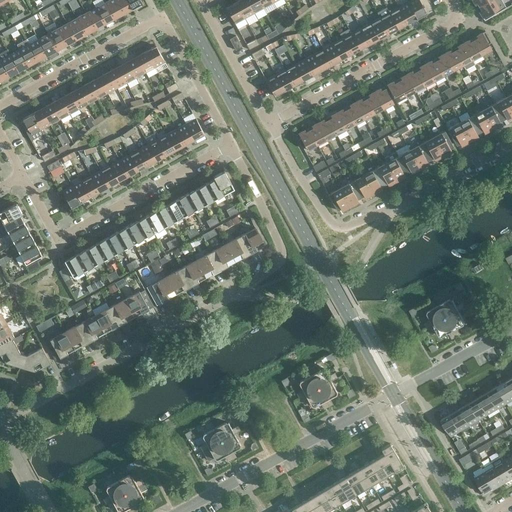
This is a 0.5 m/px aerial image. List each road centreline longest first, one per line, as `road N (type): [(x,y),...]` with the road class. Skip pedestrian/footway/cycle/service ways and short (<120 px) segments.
road 1 (residential): [(0,428),(275,264),(275,233),(230,144)]
road 2 (unclassified): [(180,511),(511,330)]
road 3 (residential): [(0,107),(159,18),(230,144)]
road 4 (residential): [(270,125),(330,224),(343,229),(511,145)]
road 5 (residential): [(230,144),(58,238),(23,175)]
road 6 (residential): [(270,125),(458,21),(445,0)]
road 7 (residential): [(199,0),(270,125)]
